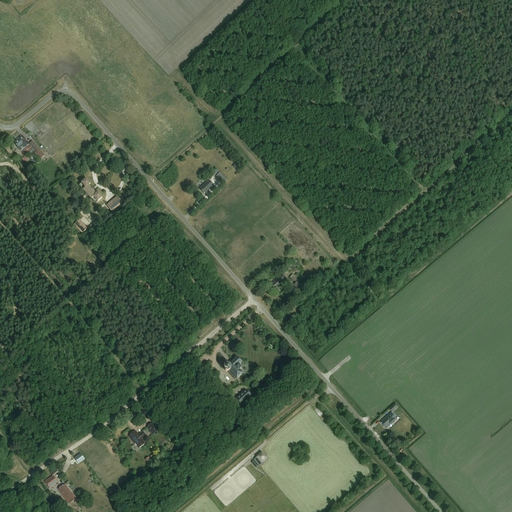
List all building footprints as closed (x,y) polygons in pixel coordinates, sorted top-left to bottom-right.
[(26,148),(29,145),(22,136),(14,142),(16,143),(15,144),(21,152),(25,148),(26,148)] [(44,156),(33,141),(30,144),(36,152),(34,154),(39,160),(44,156)] [(227,181),(220,173),(216,177),(223,184),(227,181)] [(96,195),(89,186),(90,184),(86,180),(82,184),(85,188),(83,190),(91,200),(94,198),(97,202),(102,198),(98,194),(96,195)] [(206,194),(214,186),(208,181),(199,189),(203,194),(204,193),(206,194)] [(112,213),(123,203),(117,197),(106,206),(112,213)] [(97,220),(87,228),(90,232),(100,223),(97,220)] [(313,283),(319,278),(316,273),(309,278),(313,283)] [(277,290),(287,281),(282,275),(270,285),(274,290),(276,288),(277,290)] [(298,281),(293,275),(290,278),(295,284),(298,282),(298,281)] [(295,284),(294,286),(300,293),(305,289),(298,282),(295,284)] [(241,368),(239,365),(241,362),(237,358),(232,363),(233,363),(230,366),(229,366),(229,365),(228,365),(227,365),(226,365),(225,366),(224,367),(224,368),(224,369),(224,370),(225,371),(226,371),(226,372),(227,372),(228,372),(229,372),(229,371),(230,371),(237,379),(242,374),(239,370),(241,368)] [(252,397),(246,390),(235,399),(241,406),(252,397)] [(391,413),(380,423),(384,428),(385,427),(387,428),(396,420),(391,413)] [(153,423),(147,428),(153,436),(155,434),(156,434),(158,433),(158,432),(159,432),(153,423)] [(146,437),(142,432),(138,435),(136,432),(129,437),(135,445),(136,445),(139,448),(145,444),(142,440),(146,437)] [(254,461),(259,466),(263,464),(262,463),(267,458),(262,452),(256,457),(257,458),(254,460),(254,461)] [(146,459),(149,463),(157,458),(154,454),(146,459)] [(53,476),(45,482),(50,489),(58,483),(53,476)] [(71,503),(76,499),(73,495),(72,495),(65,485),(58,490),(68,503),(70,502),(71,503)]
